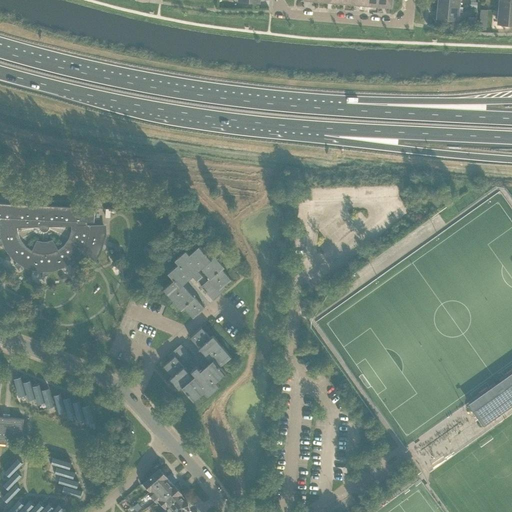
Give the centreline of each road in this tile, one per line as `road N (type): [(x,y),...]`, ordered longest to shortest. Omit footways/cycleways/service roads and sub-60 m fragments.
road 1 (trunk): [(342,110),(134,83),(0,51)]
road 2 (trunk): [(0,71),(133,103),(324,128)]
road 3 (trunk): [(324,128),(397,147),(511,158)]
road 4 (trunk): [(324,128),(511,138)]
road 5 (trunk): [(511,100),(342,110)]
road 6 (trunk): [(511,118),(342,110)]
road 7 (residential): [(131,398),(149,363),(220,303),(238,326)]
road 8 (tertiary): [(131,398),(0,335)]
road 9 (residential): [(281,11),(397,22),(411,0)]
